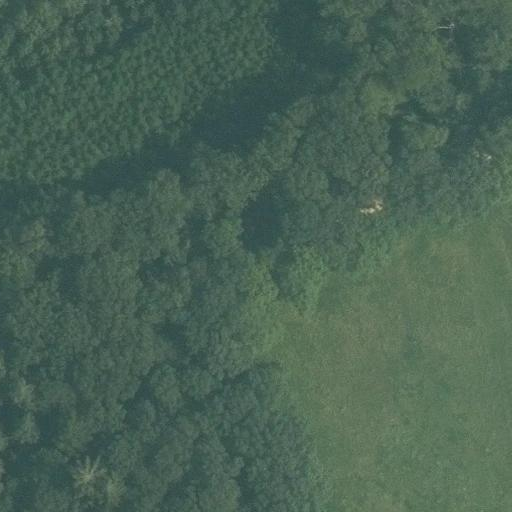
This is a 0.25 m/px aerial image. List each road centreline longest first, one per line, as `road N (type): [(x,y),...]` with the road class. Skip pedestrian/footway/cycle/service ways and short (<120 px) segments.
road 1 (track): [(301,0),(392,200),(0,345)]
road 2 (unclassified): [(392,200),(511,141)]
